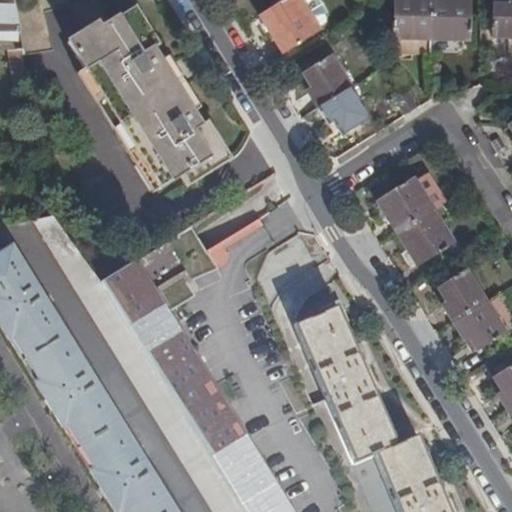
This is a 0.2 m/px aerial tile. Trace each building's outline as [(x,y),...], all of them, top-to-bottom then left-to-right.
[(11,0),(0,0),(0,30),(4,31),(11,72),(25,69),(22,55),(11,0)] [(44,0),(11,0),(22,55),(53,49),(46,10),(44,0)] [(67,0),(44,0),(46,10),(71,5),(67,0)] [(96,0),(79,0),(71,5),(86,31),(69,41),(94,84),(90,87),(106,114),(111,111),(125,136),(121,139),(138,165),(143,162),(159,189),(186,172),(193,183),(223,164),(187,107),(184,109),(164,76),(160,72),(164,70),(128,12),(111,23),(96,0)] [(280,6),(260,18),(281,53),(291,48),(292,50),(299,46),(297,43),(316,32),(297,0),(289,0),(287,2),(285,0),(279,4),(280,6)] [(393,40),(431,41),(430,0),(393,0),(393,22),(391,23),(391,31),(393,32),(393,40)] [(430,0),(431,41),(467,41),(467,33),(469,33),(469,25),(467,24),(467,0),(430,0)] [(492,39),(511,38),(511,0),(509,0),(508,6),(492,5),(492,26),(490,26),(490,31),(492,31),(492,39)] [(306,92),(316,108),(349,88),(330,57),(323,62),(321,60),(316,63),(317,66),(303,75),(311,89),(306,92)] [(184,109),(187,107),(167,74),(164,76),(184,109)] [(349,88),(316,108),(326,125),(331,121),(340,135),(355,125),(357,127),(362,123),(361,122),(367,118),(349,88)] [(404,88),(391,96),(403,114),(416,106),(404,88)] [(376,204),(395,234),(431,212),(443,204),(426,176),(413,184),(412,181),(405,186),(403,184),(397,188),(398,190),(376,204)] [(431,212),(395,234),(415,265),(436,252),(437,255),(444,250),(443,247),(449,243),(431,212)] [(243,511),(100,283),(102,282),(53,215),(32,219),(130,378),(213,511),(243,511)] [(243,511),(290,511),(263,468),(155,296),(183,279),(179,273),(207,256),(190,227),(102,282),(100,283),(243,511)] [(173,511),(149,473),(10,248),(0,253),(0,327),(7,340),(12,337),(39,380),(34,383),(62,427),(65,424),(93,469),(89,472),(113,511),(173,511)] [(451,322),(483,302),(465,273),(458,278),(457,276),(452,279),(453,281),(439,291),(447,304),(442,307),(451,322)] [(502,334),(483,302),(451,322),(463,340),(467,336),(476,351),(490,342),(492,344),(497,340),(496,337),(502,334)] [(398,511),(448,511),(416,436),(396,444),(343,321),(344,320),(338,305),(323,311),(323,313),(294,326),(354,464),(375,455),(398,511)] [(508,411),(511,408),(511,364),(507,367),(508,369),(494,378),(503,393),(498,396),(508,411)]
